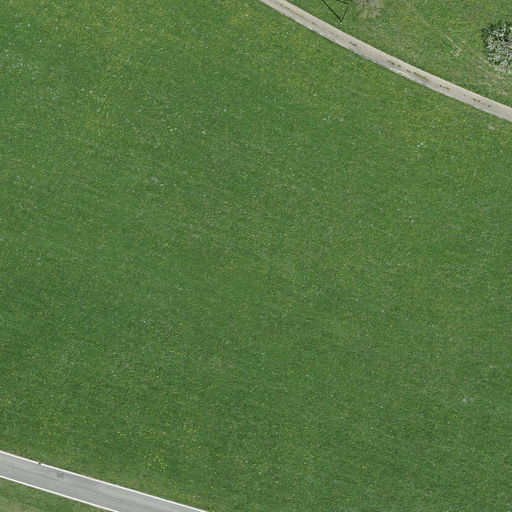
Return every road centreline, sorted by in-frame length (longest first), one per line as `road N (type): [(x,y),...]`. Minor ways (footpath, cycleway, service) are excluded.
road 1 (track): [(511,115),(362,51),(274,0)]
road 2 (tertiary): [(169,511),(0,460)]
